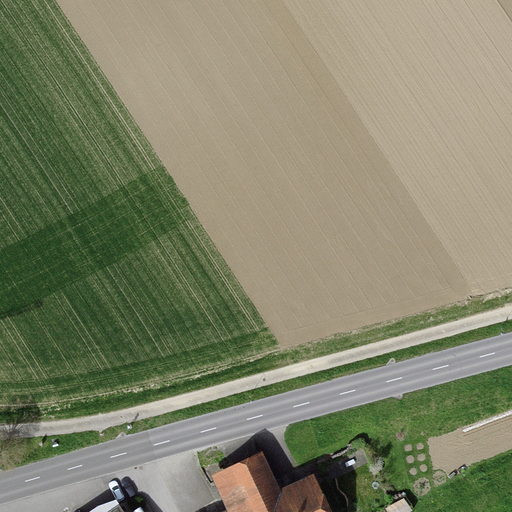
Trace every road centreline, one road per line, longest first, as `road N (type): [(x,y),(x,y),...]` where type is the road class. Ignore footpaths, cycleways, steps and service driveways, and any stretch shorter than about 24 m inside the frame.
road 1 (secondary): [(0,487),(511,347)]
road 2 (track): [(511,312),(45,431),(0,433)]
